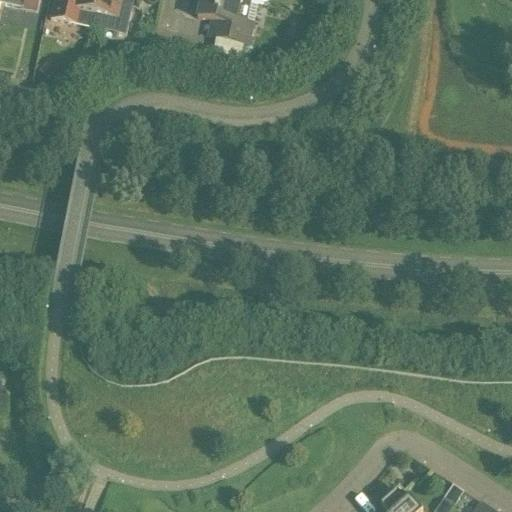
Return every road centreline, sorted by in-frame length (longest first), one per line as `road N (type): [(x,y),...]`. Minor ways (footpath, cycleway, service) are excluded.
road 1 (primary): [(0,207),(207,248),(370,269),(511,276)]
road 2 (residential): [(511,507),(415,444),(395,440),(322,511)]
